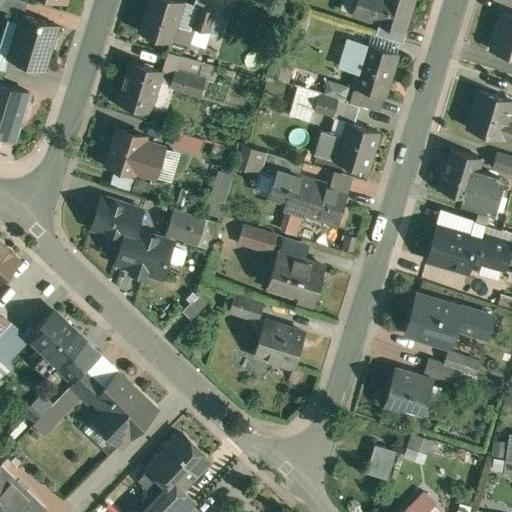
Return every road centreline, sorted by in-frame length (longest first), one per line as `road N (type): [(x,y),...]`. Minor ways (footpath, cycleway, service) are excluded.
road 1 (residential): [(283,467),(327,417),(455,0)]
road 2 (residential): [(28,231),(283,467)]
road 3 (residential): [(102,0),(28,231)]
